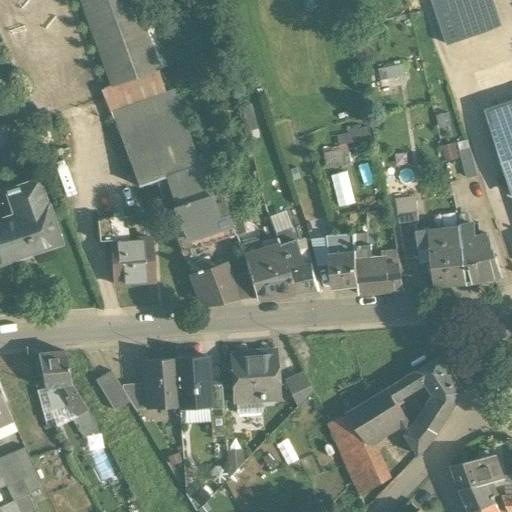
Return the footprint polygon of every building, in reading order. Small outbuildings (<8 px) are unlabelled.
[(157,71),(131,0),(79,0),(112,88),(157,71)] [(431,0),(435,8),(460,0),(431,0)] [(493,0),(460,0),(435,8),(447,45),(489,31),(503,24),(493,0)] [(382,68),(384,90),(402,89),(400,66),(382,68)] [(196,166),(169,92),(110,113),(148,220),(166,216),(190,276),(211,268),(202,246),(235,236),(220,195),(214,196),(202,164),(196,166)] [(511,101),(486,110),(511,193),(511,101)] [(458,143),(469,177),(480,173),(469,139),(458,143)] [(0,264),(17,259),(16,256),(59,241),(46,202),(38,179),(6,190),(7,193),(13,191),(23,220),(0,227),(0,264)] [(243,189),(220,195),(235,236),(246,233),(240,215),(249,212),(243,189)] [(149,238),(127,240),(125,218),(110,219),(112,241),(116,286),(153,283),(149,238)] [(110,219),(97,220),(99,242),(112,241),(110,219)] [(478,240),(473,239),(474,236),(473,226),(459,228),(462,244),(467,285),(500,277),(487,237),(478,240)] [(459,228),(416,232),(418,250),(431,248),(435,287),(467,285),(462,244),(459,228)] [(370,244),(367,245),(366,234),(354,235),(357,271),(371,269),(371,259),(370,244)] [(344,254),(328,256),(329,265),(331,290),(357,287),(356,271),(357,271),(354,235),(342,235),(344,254)] [(284,236),(276,238),(279,246),(287,243),(284,236)] [(325,238),(309,240),(316,266),(329,265),(328,256),(325,238)] [(300,265),(291,242),(287,243),(279,246),(287,269),(294,295),(317,291),(309,264),(300,265)] [(258,243),(239,248),(243,259),(261,254),(258,243)] [(294,295),(278,249),(261,254),(266,270),(265,270),(274,298),(294,295)] [(261,254),(243,259),(247,273),(255,298),(255,300),(274,298),(265,270),(266,270),(261,254)] [(384,259),(371,259),(371,269),(357,271),(356,271),(357,287),(358,296),(387,293),(385,268),(384,259)] [(211,268),(190,276),(202,307),(255,298),(247,275),(228,279),(222,264),(211,268)] [(401,266),(385,268),(387,293),(404,291),(404,289),(403,289),(401,266)] [(466,329),(456,338),(462,345),(473,337),(466,329)] [(272,351),(230,355),(234,398),(260,396),(260,401),(276,400),(272,351)] [(63,352),(37,354),(42,390),(57,388),(63,401),(71,411),(75,416),(86,410),(69,385),(63,352)] [(441,356),(417,371),(424,384),(431,395),(446,399),(456,406),(464,393),(441,356)] [(206,360),(174,363),(174,364),(177,404),(178,407),(210,404),(208,384),(206,360)] [(174,364),(143,366),(144,387),(146,406),(177,404),(174,364)] [(404,434),(411,426),(406,418),(396,401),(424,384),(417,371),(348,414),(366,443),(373,438),(398,423),(404,434)] [(303,375),(285,383),(296,408),(311,392),(303,375)] [(220,383),(208,384),(210,404),(211,411),(223,410),(220,383)] [(144,387),(122,388),(122,391),(134,411),(146,410),(146,406),(144,387)] [(42,390),(36,391),(45,422),(71,411),(63,401),(57,388),(42,390)] [(0,420),(10,416),(0,395),(0,420)] [(411,426),(404,434),(419,458),(436,436),(445,423),(456,406),(446,399),(431,395),(411,426)] [(75,416),(71,419),(82,439),(97,430),(86,410),(75,416)] [(348,414),(327,424),(361,497),(390,478),(373,438),(366,443),(348,414)] [(13,451),(0,457),(0,474),(1,478),(12,502),(28,494),(22,481),(27,478),(13,451)] [(480,462),(452,469),(459,491),(486,485),(500,480),(495,459),(488,460),(486,453),(478,455),(480,462)] [(459,491),(467,511),(474,511),(495,505),(486,485),(459,491)]
